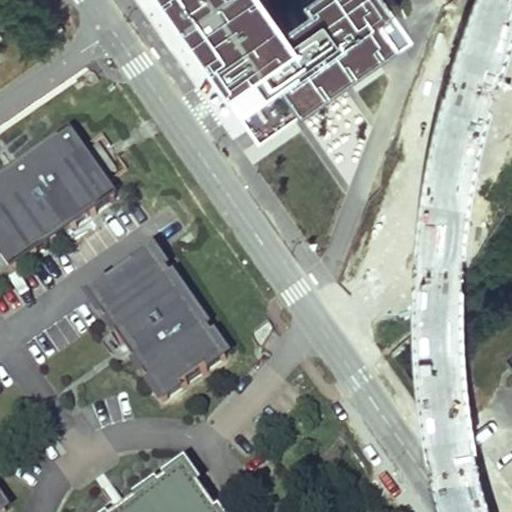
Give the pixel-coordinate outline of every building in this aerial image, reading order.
[(170,0),(247,108),(400,4),(396,0),(170,0)] [(304,232),(332,214),(269,119),(242,137),(304,232)] [(68,127),(0,175),(0,247),(12,264),(114,191),(105,178),(87,153),(68,127)] [(97,145),(87,153),(105,178),(115,171),(97,145)] [(227,348),(154,244),(89,290),(162,394),(227,348)] [(226,511),(189,458),(111,511),(226,511)]
